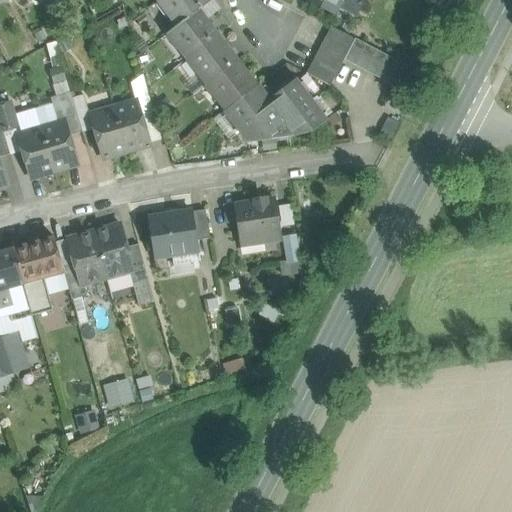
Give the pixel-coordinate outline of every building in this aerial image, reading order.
[(159,0),(150,8),(162,22),(168,17),(175,26),(166,34),(208,1),(207,0),(159,0)] [(363,0),(308,0),(336,14),(339,8),(356,16),(363,0)] [(208,1),(166,34),(186,60),(219,35),(199,8),(209,1),(208,1)] [(354,40),(331,28),(325,39),(348,51),(354,40)] [(219,35),(186,60),(205,86),(238,61),(219,35)] [(348,51),(325,39),(319,51),(342,63),(348,51)] [(418,72),(355,39),(344,60),(407,94),(418,72)] [(342,63),(319,51),(313,62),(336,74),(342,63)] [(238,61),(205,86),(224,111),(257,86),(238,61)] [(336,74),(313,62),(307,74),(330,86),(336,74)] [(65,73),(52,77),(58,93),(70,89),(65,73)] [(148,142),(162,139),(143,77),(131,80),(137,102),(148,142)] [(295,82),(269,101),(257,86),(224,111),(247,141),(307,133),(324,120),(295,82)] [(72,99),(70,93),(57,97),(64,122),(69,136),(82,133),(72,99)] [(90,116),(84,96),(72,99),(82,133),(95,130),(91,116),(90,116)] [(64,122),(57,97),(51,99),(58,124),(64,122)] [(137,102),(114,109),(126,152),(149,145),(148,142),(137,102)] [(10,103),(0,105),(0,123),(3,132),(17,128),(10,103)] [(114,109),(91,116),(95,130),(103,158),(126,152),(114,109)] [(58,124),(41,129),(54,172),(77,164),(69,136),(64,122),(58,124)] [(3,132),(0,123),(0,157),(10,155),(3,132)] [(18,136),(17,128),(3,132),(10,155),(23,151),(18,136)] [(41,129),(18,136),(23,151),(31,178),(54,172),(41,129)] [(265,199),(256,200),(254,202),(235,205),(238,223),(243,227),(245,243),(260,240),(265,244),(277,242),(280,237),(279,227),(276,208),(274,199),(267,200),(265,199)] [(235,204),(223,205),(226,225),(238,223),(235,205),(235,204)] [(276,208),(279,227),(293,225),(290,206),(276,208)] [(206,210),(193,212),(197,241),(210,239),(206,210)] [(193,212),(168,216),(168,215),(149,218),(155,258),(173,256),(174,265),(200,261),(197,241),(193,212)] [(121,225),(94,232),(107,278),(130,272),(134,271),(127,248),(121,225)] [(94,232),(67,240),(74,263),(80,286),(84,285),(107,278),(94,232)] [(54,237),(13,249),(32,317),(53,311),(49,296),(44,279),(64,273),(62,266),(54,237)] [(296,238),(284,240),(288,263),(300,261),(296,238)] [(139,245),(127,248),(134,271),(130,272),(133,284),(148,279),(139,245)] [(13,249),(0,252),(0,316),(9,314),(12,322),(31,317),(32,317),(13,249)] [(301,272),(300,261),(288,263),(279,265),(281,275),(301,272)] [(74,263),(62,266),(64,273),(69,290),(72,301),(87,296),(84,285),(80,286),(74,263)] [(44,279),(49,296),(69,290),(64,273),(44,279)] [(148,279),(133,284),(139,306),(155,301),(148,279)] [(9,314),(0,316),(0,335),(0,336),(19,331),(22,340),(36,336),(31,317),(12,322),(9,314)] [(17,334),(4,339),(15,373),(28,368),(17,334)] [(4,339),(0,339),(0,377),(14,373),(15,373),(4,339)] [(223,363),(225,374),(244,370),(242,360),(223,363)] [(14,373),(0,377),(0,392),(18,387),(14,373)] [(142,381),(148,399),(161,394),(154,376),(142,381)] [(127,380),(103,388),(110,408),(133,401),(127,380)] [(76,416),(80,434),(100,430),(95,411),(76,416)]
